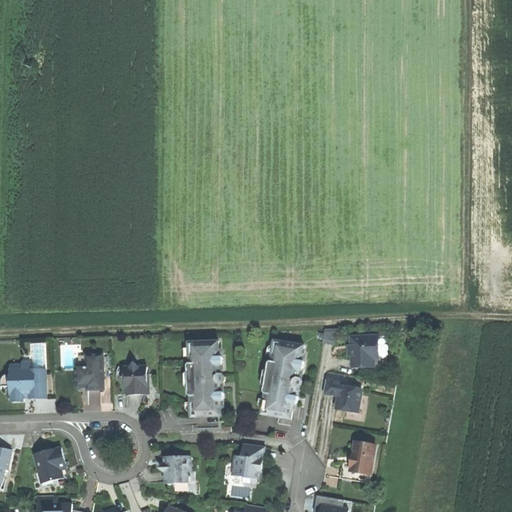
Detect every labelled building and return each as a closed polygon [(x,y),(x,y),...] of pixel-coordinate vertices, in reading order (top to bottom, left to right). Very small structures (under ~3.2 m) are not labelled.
[(323,342),(335,345),(338,329),(325,329),(323,342)] [(379,337),(352,338),(352,346),(348,346),(349,351),(349,357),(352,357),(353,368),(380,367),(379,337)] [(291,419),(292,411),(297,411),(301,382),(305,352),(302,352),(303,344),(292,342),(291,347),(277,345),(275,360),(269,360),(269,362),(268,367),(268,368),(266,385),(265,384),(264,390),(264,392),(268,393),(266,409),(280,411),(279,417),(291,419)] [(222,410),(225,410),(225,384),(226,382),(226,381),(226,379),(223,376),(223,350),(219,350),(219,343),(208,343),(208,349),(194,349),(194,365),(189,365),(188,367),(188,373),(190,373),(191,391),(188,391),(188,397),(190,398),(195,398),(196,414),(210,414),(210,419),(222,419),(222,410)] [(98,391),(104,391),(104,356),(86,356),(86,366),(86,370),(77,370),(77,385),(93,385),(93,391),(98,391)] [(138,397),(150,397),(150,386),(149,386),(149,369),(140,369),(135,365),(131,370),(126,370),(126,376),(121,380),(126,384),(126,386),(128,386),(128,390),(127,397),(138,397)] [(31,401),(47,401),(47,372),(23,372),(23,367),(11,367),(11,375),(8,375),(4,378),(1,382),(1,388),(12,388),(12,404),(18,404),(25,404),(25,397),(31,397),(31,401)] [(344,376),(328,373),(327,385),(325,394),(340,397),(338,410),(359,414),(362,390),(348,388),(349,386),(343,385),(344,376)] [(377,446),(356,443),(354,457),(351,471),(372,475),(377,446)] [(266,448),(245,446),(243,458),(237,457),(234,477),(244,478),(244,484),(257,485),(258,480),(259,472),(263,473),(266,448)] [(63,449),(36,456),(41,474),(45,473),(47,483),(65,479),(62,468),(65,468),(67,467),(63,449)] [(0,484),(3,485),(6,471),(9,471),(13,453),(3,451),(0,450),(0,484)] [(192,473),(191,456),(177,457),(164,457),(164,464),(159,466),(166,474),(166,483),(170,486),(189,485),(189,473),(192,473)] [(371,484),(372,475),(351,471),(342,470),(340,479),(371,484)] [(349,511),(350,508),(342,507),(344,500),(317,495),(315,511),(317,511),(316,511),(349,511)] [(51,498),(36,498),(36,511),(70,511),(70,506),(63,506),(51,506),(51,498)]
